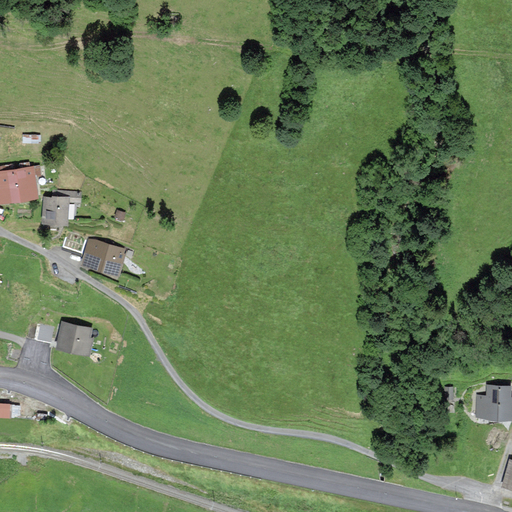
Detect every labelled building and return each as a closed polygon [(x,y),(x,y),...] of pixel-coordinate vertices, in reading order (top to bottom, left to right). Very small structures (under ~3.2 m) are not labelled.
[(32,166),(0,170),(0,199),(37,194),(32,166)] [(74,197),(44,196),(43,220),(67,221),(67,215),(74,215),(74,206),(74,197)] [(124,249),(90,239),(83,262),(118,272),(124,249)] [(89,337),(91,327),(62,321),(57,345),(89,352),(92,337),(89,337)] [(477,415),(511,416),(511,395),(510,396),(510,385),(499,385),(487,384),(487,395),(478,395),(477,415)] [(0,399),(0,415),(10,416),(11,400),(0,399)] [(511,459),(510,459),(503,484),(511,486),(511,459)]
